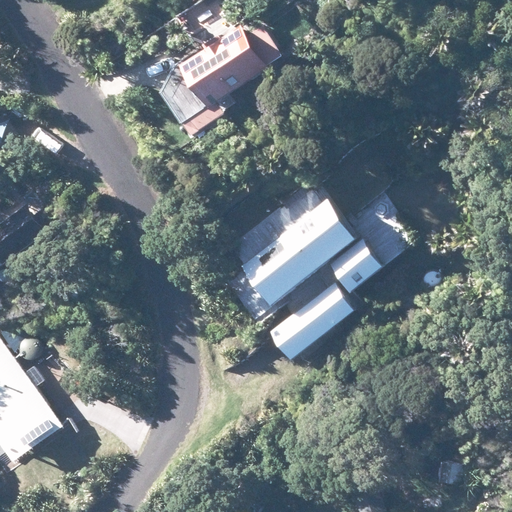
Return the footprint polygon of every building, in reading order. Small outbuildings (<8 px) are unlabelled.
[(236,29),(177,70),(205,111),(265,70),(260,63),(279,49),(262,24),(242,37),(236,29)] [(412,247),(383,209),(346,237),(321,203),(291,225),(288,220),(236,260),(276,313),(339,266),(357,289),(412,247)] [(32,206),(0,233),(0,253),(13,268),(63,224),(50,209),(41,217),(32,206)] [(0,342),(0,428),(26,463),(75,425),(7,337),(0,342)] [(441,463),(439,484),(462,485),(462,464),(441,463)] [(354,498),(357,511),(386,511),(381,491),(354,498)] [(262,511),(264,509),(251,500),(243,511),(262,511)]
